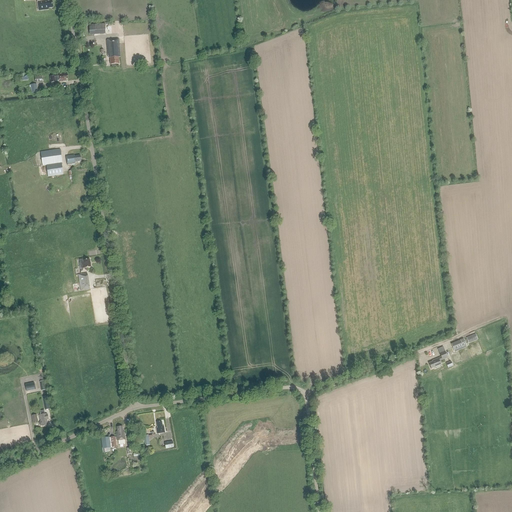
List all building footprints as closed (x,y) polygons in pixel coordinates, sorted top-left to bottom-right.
[(47,0),(39,1),(40,11),(49,10),(48,8),(53,8),(52,1),(48,1),(47,0)] [(119,58),(120,58),(119,40),(107,41),(107,56),(109,56),(109,59),(110,59),(110,65),(119,65),(119,58)] [(55,81),(58,81),(58,83),(63,82),(63,81),(66,81),(65,79),(67,79),(66,74),(63,75),(63,73),(57,74),(57,76),(55,77),(54,76),(49,77),(50,83),(55,82),(55,81)] [(62,163),(60,149),(40,152),(43,166),(46,166),(48,177),(63,175),(61,163),(62,163)] [(75,163),(81,162),(80,156),(74,157),(74,155),(66,157),(67,165),(76,164),(75,163)] [(89,260),(83,261),(82,260),(78,261),(79,264),(79,269),(90,268),(89,260)] [(90,290),(87,273),(78,275),(81,291),(90,290)] [(475,334),(466,338),(469,344),(478,340),(475,334)] [(467,347),(463,339),(451,344),(454,352),(467,347)] [(437,349),(439,354),(440,357),(434,360),(435,361),(429,363),(431,369),(434,367),(435,369),(441,366),(439,361),(447,357),(443,347),(437,349)] [(36,390),(34,382),(25,384),(27,392),(36,390)] [(44,411),(40,411),(40,415),(39,415),(40,422),(39,423),(39,425),(41,426),(42,426),(48,425),(47,420),(48,420),(47,414),(46,415),(46,414),(45,414),(44,411)] [(162,425),(162,421),(160,422),(156,422),(157,428),(156,428),(156,434),(164,433),(165,433),(164,425),(162,425)] [(123,432),(122,426),(117,427),(117,432),(116,432),(117,441),(118,441),(119,445),(125,444),(125,440),(124,432),(123,432)] [(110,448),(109,438),(102,439),(103,449),(110,448)]
